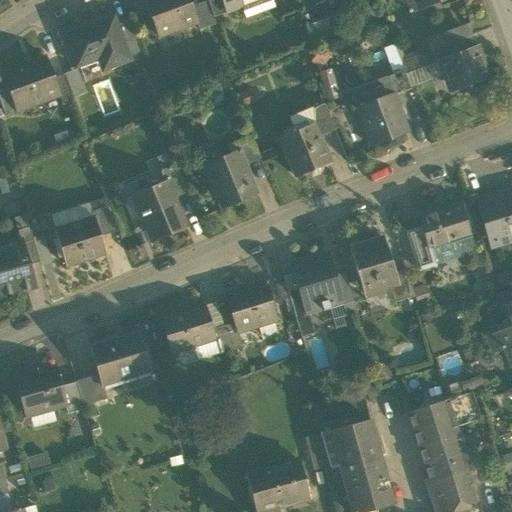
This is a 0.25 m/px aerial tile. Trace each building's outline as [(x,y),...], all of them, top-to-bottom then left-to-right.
[(145,0),(159,35),(196,21),(191,6),(188,0),(145,0)] [(215,22),(213,17),(206,0),(205,0),(191,6),(196,21),(199,28),(215,22)] [(206,0),(213,17),(225,12),(220,0),(206,0)] [(220,0),(225,12),(240,7),(241,7),(239,1),(242,0),(220,0)] [(274,7),(271,0),(242,0),(239,1),(241,7),(240,7),(244,18),(274,7)] [(109,68),(129,60),(116,26),(113,17),(64,36),(75,67),(98,59),(105,56),(109,67),(109,68)] [(129,22),(116,26),(129,60),(142,55),(129,22)] [(435,49),(449,43),(472,35),(467,24),(431,37),(435,49)] [(476,46),(472,35),(449,43),(453,54),(476,46)] [(391,43),(381,47),(389,65),(399,61),(391,43)] [(402,68),(409,87),(444,74),(439,60),(453,54),(449,43),(435,49),(400,62),(402,68)] [(447,73),(452,89),(467,83),(468,86),(488,79),(476,46),(453,54),(439,60),(444,74),(447,73)] [(102,70),(109,67),(105,56),(98,59),(102,70)] [(7,87),(15,110),(57,96),(51,79),(44,57),(2,72),(7,87)] [(399,93),(410,89),(409,87),(402,68),(391,71),(392,76),(399,93)] [(77,70),(64,74),(72,98),(85,93),(77,70)] [(57,96),(61,105),(73,101),(72,98),(64,74),(51,79),(57,96)] [(349,92),(355,108),(393,94),(393,95),(399,93),(392,76),(349,92)] [(0,89),(0,106),(3,115),(15,110),(7,87),(0,89)] [(407,132),(393,95),(393,94),(355,108),(370,146),(407,132)] [(310,109),(321,136),(333,131),(322,105),(310,109)] [(279,138),(296,178),(329,165),(312,124),(279,138)] [(239,149),(245,166),(260,159),(249,135),(234,142),(237,150),(239,149)] [(216,196),(222,209),(257,195),(245,166),(239,149),(237,150),(205,163),(212,180),(206,182),(212,197),(216,196)] [(166,183),(172,198),(187,192),(175,165),(159,172),(165,184),(166,183)] [(135,196),(153,240),(184,227),(172,198),(166,183),(165,184),(135,196)] [(486,219),(494,244),(511,238),(511,190),(486,199),(491,218),(486,219)] [(50,216),(54,230),(93,218),(91,213),(88,204),(50,216)] [(94,218),(100,236),(116,231),(107,208),(91,213),(93,218),(94,218)] [(423,226),(429,247),(456,239),(466,236),(458,208),(421,219),(423,226)] [(94,218),(93,218),(54,230),(53,231),(64,265),(105,253),(100,236),(94,218)] [(405,232),(412,254),(429,249),(429,247),(423,226),(405,232)] [(20,241),(27,266),(39,262),(31,236),(28,227),(17,231),(20,241)] [(42,232),(31,236),(39,262),(39,264),(51,261),(42,232)] [(469,247),(466,236),(456,239),(460,253),(469,247)] [(349,248),(363,294),(388,286),(396,284),(392,273),(381,238),(349,248)] [(460,253),(456,239),(429,247),(429,249),(412,254),(417,270),(434,265),(458,258),(460,253)] [(0,296),(34,287),(27,266),(20,241),(0,246),(0,296)] [(294,272),(306,311),(307,310),(340,300),(327,254),(292,264),(294,272)] [(388,286),(394,302),(413,297),(404,270),(392,273),(396,284),(388,286)] [(282,276),(295,318),(308,314),(307,310),(306,311),(294,272),(282,276)] [(234,323),(236,332),(275,321),(263,282),(225,294),(234,323)] [(205,308),(211,329),(222,326),(215,305),(205,308)] [(160,319),(170,352),(214,339),(211,329),(205,308),(204,306),(160,319)] [(314,333),(308,314),(295,318),(300,337),(314,333)] [(234,323),(222,326),(228,346),(239,342),(236,332),(234,323)] [(228,346),(222,326),(211,329),(214,339),(217,349),(228,346)] [(511,326),(501,331),(507,349),(511,347),(511,326)] [(99,375),(102,384),(149,369),(138,335),(126,338),(114,341),(115,342),(91,350),(99,375)] [(22,405),(25,416),(64,404),(65,404),(60,387),(54,367),(14,379),(18,390),(13,391),(17,406),(22,405)] [(99,375),(75,382),(82,406),(106,399),(102,384),(99,375)] [(83,409),(82,406),(75,382),(60,387),(65,404),(64,404),(66,414),(83,409)] [(446,399),(455,426),(479,418),(470,391),(446,399)] [(457,511),(480,505),(455,426),(446,399),(407,412),(439,511),(457,511)] [(350,511),(363,511),(376,509),(392,504),(369,420),(320,434),(328,466),(337,463),(350,511)] [(305,438),(313,470),(326,467),(328,466),(320,434),(305,438)] [(295,451),(297,460),(298,460),(301,473),(313,470),(305,438),(298,440),(295,451)] [(511,451),(500,455),(506,473),(511,470),(511,451)] [(308,498),(301,473),(298,460),(297,460),(246,473),(257,511),(259,511),(258,511),(277,511),(276,507),(308,498)] [(81,471),(84,481),(98,476),(95,467),(81,471)] [(41,482),(44,493),(54,490),(52,479),(41,482)] [(0,511),(10,511),(6,493),(0,494),(0,511)]
